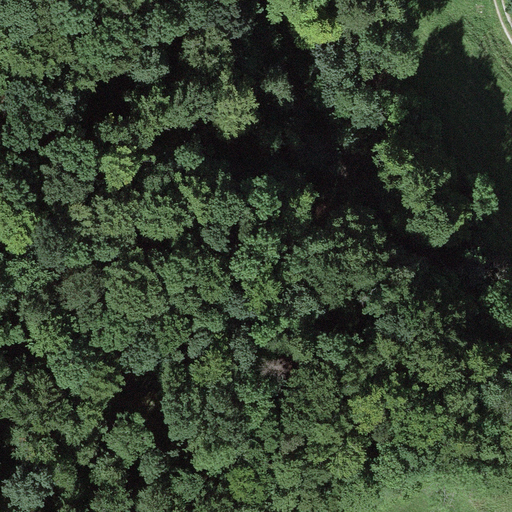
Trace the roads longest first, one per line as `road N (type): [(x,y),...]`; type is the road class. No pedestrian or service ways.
road 1 (track): [(511,360),(460,285),(310,142),(284,100),(259,0)]
road 2 (track): [(0,175),(40,264),(88,329),(173,430),(271,501),(275,511)]
